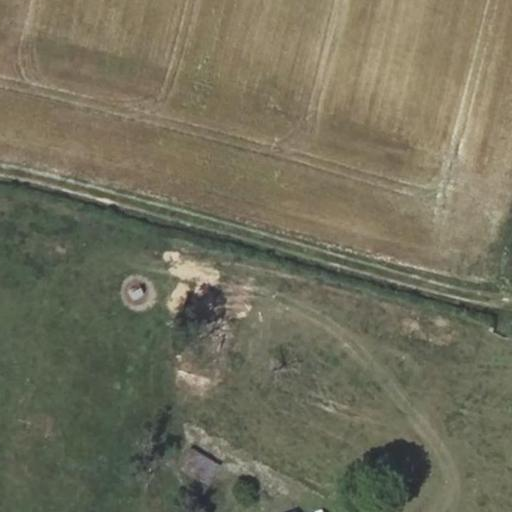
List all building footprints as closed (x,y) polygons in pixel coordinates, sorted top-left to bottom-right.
[(218,301),(189,294),(173,363),(202,370),(218,301)] [(40,362),(25,416),(54,423),(70,370),(40,362)] [(54,423),(25,416),(10,468),(40,475),(54,423)] [(189,447),(178,468),(211,485),(221,464),(189,447)] [(284,511),(279,498),(270,501),(272,508),(268,509),(268,511),(284,511)]
